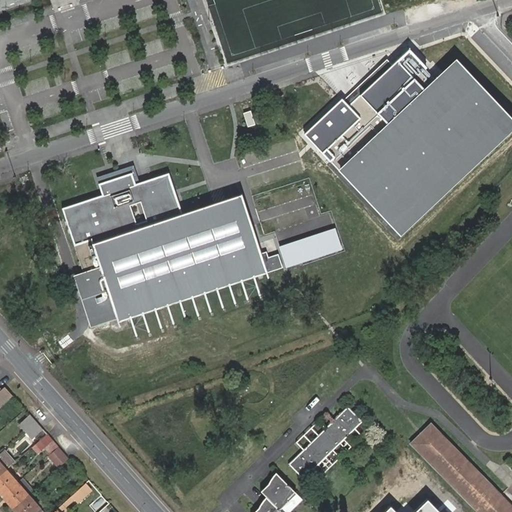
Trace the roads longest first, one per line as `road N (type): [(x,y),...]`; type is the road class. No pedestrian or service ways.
road 1 (unclassified): [(0,166),(508,0)]
road 2 (tertiary): [(0,338),(154,511)]
